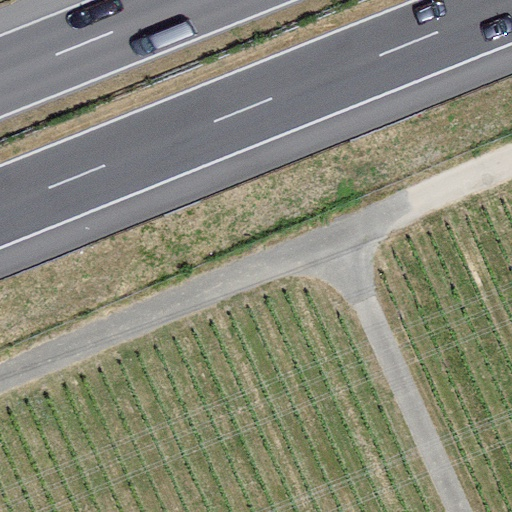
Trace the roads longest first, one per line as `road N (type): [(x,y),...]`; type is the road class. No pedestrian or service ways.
road 1 (track): [(511,163),(0,383)]
road 2 (motorway): [(0,209),(511,5)]
road 3 (track): [(335,237),(460,511)]
road 4 (motorway): [(196,0),(0,78)]
